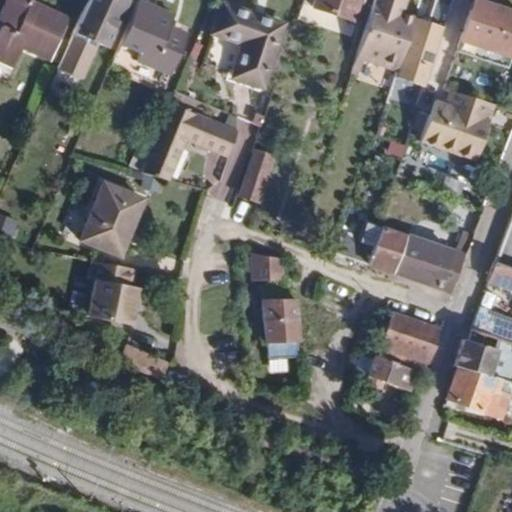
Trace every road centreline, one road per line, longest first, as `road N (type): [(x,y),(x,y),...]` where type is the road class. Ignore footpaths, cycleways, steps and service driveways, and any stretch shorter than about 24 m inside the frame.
road 1 (residential): [(387,511),(511,179)]
road 2 (residential): [(326,427),(342,331),(372,281)]
